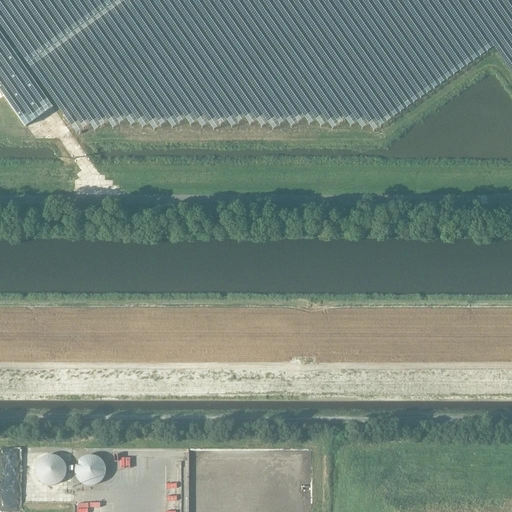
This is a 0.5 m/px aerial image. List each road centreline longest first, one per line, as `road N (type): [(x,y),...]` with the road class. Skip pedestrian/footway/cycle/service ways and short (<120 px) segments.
road 1 (unclassified): [(0,200),(511,200)]
road 2 (track): [(511,419),(0,419)]
